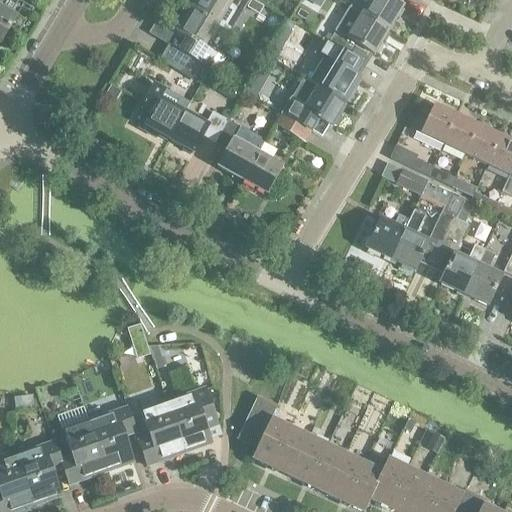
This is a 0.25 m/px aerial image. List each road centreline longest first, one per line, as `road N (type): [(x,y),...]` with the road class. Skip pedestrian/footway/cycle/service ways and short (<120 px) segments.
road 1 (residential): [(280,286),(401,76),(433,51),(480,75)]
road 2 (unclassified): [(280,286),(3,125)]
road 3 (unclassified): [(511,394),(280,286)]
